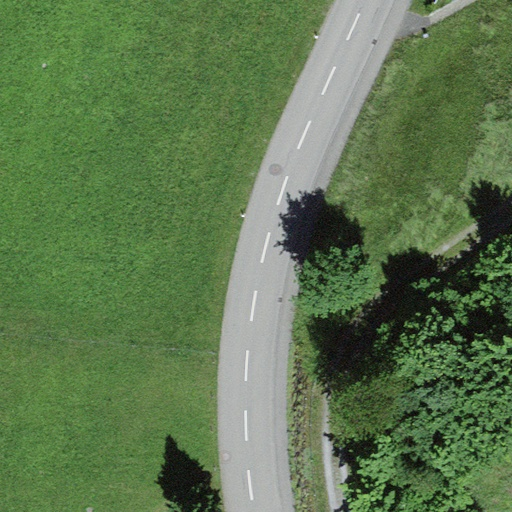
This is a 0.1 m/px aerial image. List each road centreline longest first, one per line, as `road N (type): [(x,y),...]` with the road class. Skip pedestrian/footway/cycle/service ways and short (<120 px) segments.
road 1 (tertiary): [(367,0),(297,146),(257,280),(246,385),(259,511)]
road 2 (track): [(511,213),(398,282),(341,354),(332,411),(349,511)]
